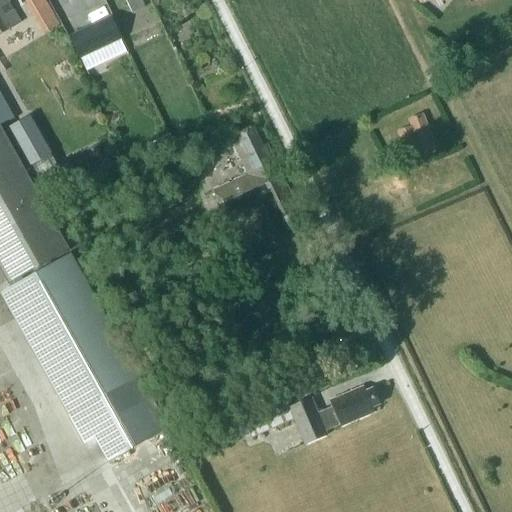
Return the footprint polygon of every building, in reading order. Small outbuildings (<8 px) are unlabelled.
[(0,0),(0,32),(17,23),(3,0),(0,0)] [(44,0),(30,0),(48,32),(60,26),(44,0)] [(142,0),(126,0),(134,14),(146,8),(142,0)] [(69,37),(79,60),(121,41),(111,18),(69,37)] [(448,54),(439,69),(450,76),(460,61),(448,54)] [(0,270),(10,287),(69,253),(0,131),(0,128),(15,120),(0,93),(0,270)] [(30,117),(8,129),(29,167),(51,154),(30,117)] [(433,150),(421,118),(407,124),(409,130),(396,135),(406,160),(433,150)] [(285,185),(279,174),(267,148),(263,151),(253,131),(236,139),(239,145),(234,147),(249,178),(214,195),(227,221),(262,204),(278,236),(306,223),(287,184),(285,185)] [(69,253),(10,287),(108,464),(169,430),(69,253)] [(312,399),(291,409),(306,445),(328,436),(326,432),(341,426),(342,428),(375,414),(372,409),(377,407),(371,391),(363,394),(362,389),(329,402),(332,408),(318,414),(316,408),(312,399)] [(253,439),(295,421),(288,404),(246,422),(253,439)]
